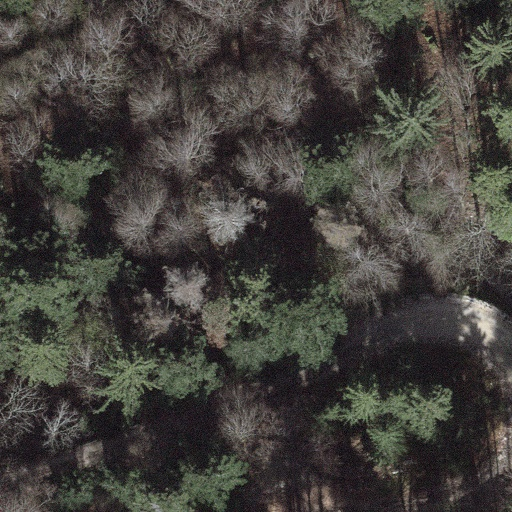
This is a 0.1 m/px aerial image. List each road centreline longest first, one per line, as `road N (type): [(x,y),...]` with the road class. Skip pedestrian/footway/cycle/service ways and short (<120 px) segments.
road 1 (track): [(0,473),(177,432),(426,322),(511,360)]
road 2 (track): [(511,463),(412,506),(288,511)]
